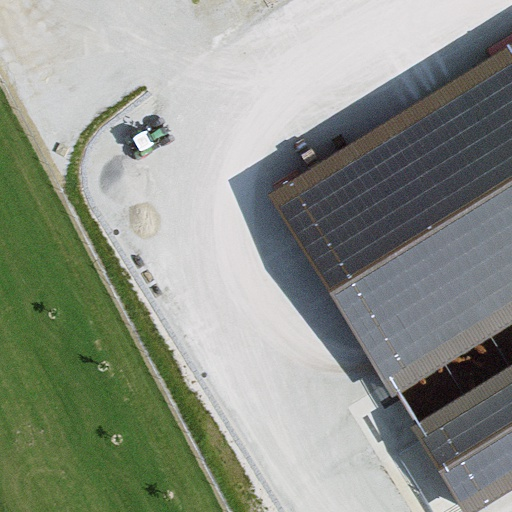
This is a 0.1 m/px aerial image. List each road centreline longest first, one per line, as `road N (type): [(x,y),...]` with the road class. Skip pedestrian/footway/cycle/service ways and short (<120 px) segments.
road 1 (track): [(358,511),(72,0)]
road 2 (track): [(421,0),(153,155)]
